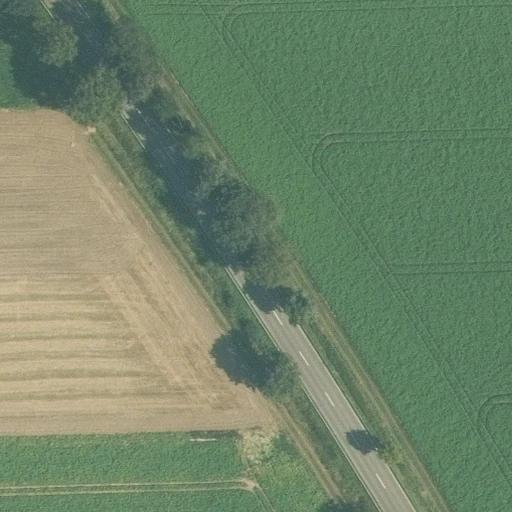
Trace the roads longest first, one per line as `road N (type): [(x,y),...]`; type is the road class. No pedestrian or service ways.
road 1 (secondary): [(392,511),(239,261),(50,0)]
road 2 (track): [(342,511),(231,336),(0,5)]
road 3 (track): [(443,511),(281,226),(126,0)]
